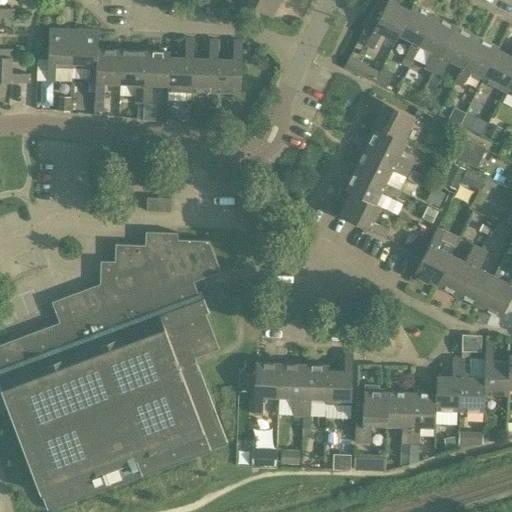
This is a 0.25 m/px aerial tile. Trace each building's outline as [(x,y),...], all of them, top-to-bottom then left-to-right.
[(239,0),(271,16),(279,0),(239,0)] [(386,0),(386,2),(382,0),(377,0),(361,32),(369,36),(364,44),(373,48),(381,32),(394,39),(397,34),(410,9),(399,4),(401,0),(386,0)] [(412,4),(410,9),(397,34),(411,41),(403,58),(411,61),(419,45),(434,14),(412,4)] [(12,9),(0,8),(0,17),(11,18),(12,9)] [(432,72),(455,25),(434,14),(419,45),(432,51),(424,68),(432,72)] [(461,66),(476,36),(455,25),(432,72),(439,75),(447,59),(461,66)] [(55,67),(72,68),(74,31),(50,30),(47,82),(55,82),(55,67)] [(88,83),(95,84),(96,84),(97,50),(97,48),(98,31),(74,31),(72,68),(89,69),(88,83)] [(497,49),(498,50),(499,47),(476,36),(461,66),(453,82),(461,86),(469,70),(482,76),(481,79),(482,79),(497,49)] [(169,58),(168,87),(167,92),(191,93),(193,59),(194,40),(185,39),(184,58),(169,58)] [(191,93),(215,94),(217,60),(218,41),(208,40),(207,59),(193,59),(191,93)] [(240,95),(242,42),(233,42),(232,60),(217,60),(215,94),(240,95)] [(104,84),(120,85),(121,51),(97,50),(97,48),(97,50),(96,84),(95,84),(94,103),(104,103),(104,84)] [(0,57),(10,58),(10,50),(0,49),(0,57)] [(497,49),(482,79),(503,90),(511,71),(511,53),(511,56),(498,50),(497,49)] [(134,104),(143,104),(145,52),(121,51),(120,85),(134,85),(134,104)] [(151,86),(168,87),(169,58),(170,53),(145,52),(143,104),(151,104),(151,86)] [(379,71),(349,56),(343,68),(373,82),(379,71)] [(0,57),(0,81),(28,83),(28,73),(9,72),(10,58),(0,57)] [(511,71),(503,90),(511,93),(511,71)] [(403,139),(414,117),(368,94),(364,102),(379,110),(372,124),(376,126),(403,139)] [(485,134),(489,119),(467,112),(463,127),(485,134)] [(407,140),(403,139),(376,126),(365,147),(412,170),(416,162),(400,154),(407,140)] [(460,137),(452,152),(466,159),(473,144),(460,137)] [(408,178),(412,170),(365,147),(355,169),(385,184),(385,183),(392,170),(408,178)] [(401,191),(385,183),(385,184),(355,169),(344,190),(349,193),(375,205),(382,191),(397,199),(401,191)] [(434,188),(422,216),(435,222),(447,194),(434,188)] [(379,207),(375,205),(349,193),(338,215),(384,238),(388,229),(372,222),(379,207)] [(170,212),(170,198),(145,198),(145,212),(170,212)] [(454,246),(441,239),(444,232),(436,227),(413,273),(435,284),(450,254),(454,246)] [(55,313),(54,310),(53,310),(58,323),(0,345),(0,392),(40,494),(46,511),(226,442),(196,365),(193,367),(190,359),(218,349),(205,314),(208,313),(200,291),(196,293),(192,282),(219,271),(207,241),(176,239),(176,233),(144,232),(144,245),(112,244),(111,264),(114,264),(113,280),(111,280),(111,288),(101,291),(103,295),(77,305),(75,302),(61,307),(62,311),(55,313)] [(457,295),(480,249),(472,245),(464,261),(450,254),(435,284),(457,295)] [(457,295),(479,305),(494,275),(480,269),(488,253),(480,249),(457,295)] [(501,316),(511,293),(511,273),(508,282),(494,275),(479,305),(501,316)] [(507,393),(507,388),(507,360),(492,359),(492,341),(484,341),(483,377),(483,393),(507,393)] [(326,399),(325,399),(325,404),(350,405),(353,353),(344,353),(343,371),(327,371),(326,399)] [(434,408),(457,409),(459,358),(451,358),(450,376),(435,375),(434,393),(434,408)] [(482,410),(483,393),(483,377),(467,376),(468,358),(459,358),(457,409),(482,410)] [(262,396),(278,397),(279,364),(254,363),(252,415),(262,415),(262,396)] [(293,416),(301,416),(303,365),(279,364),(278,397),(294,398),(293,416)] [(310,398),(325,399),(326,399),(327,371),(327,366),(303,365),(301,416),(302,416),(301,417),(310,417),(310,398)] [(386,425),(387,391),(378,391),(378,385),(364,385),(364,391),(363,391),(362,402),(356,402),(354,441),(369,442),(370,424),(386,425)] [(400,443),(409,443),(411,392),(387,391),(386,425),(401,425),(400,443)] [(433,427),(434,408),(434,393),(411,392),(409,443),(418,443),(418,426),(433,427)] [(252,447),(251,467),(276,468),(276,448),(252,447)] [(299,450),(281,450),(280,464),(299,465),(299,450)] [(332,469),(349,469),(350,455),(333,454),(332,469)] [(354,470),(384,471),(384,455),(354,454),(354,470)]
